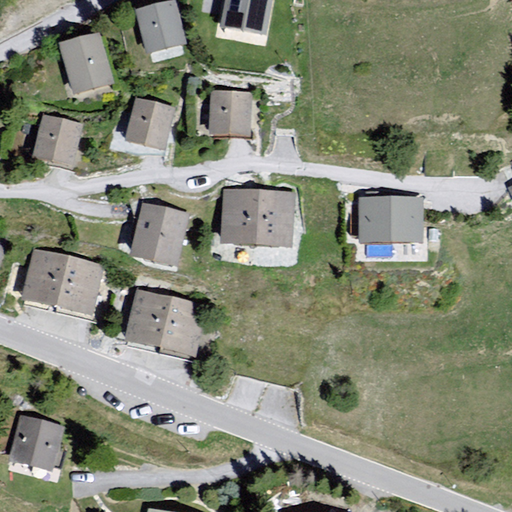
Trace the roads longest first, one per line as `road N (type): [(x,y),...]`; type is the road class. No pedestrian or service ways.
road 1 (tertiary): [(0,333),(464,511)]
road 2 (residential): [(0,56),(143,0)]
